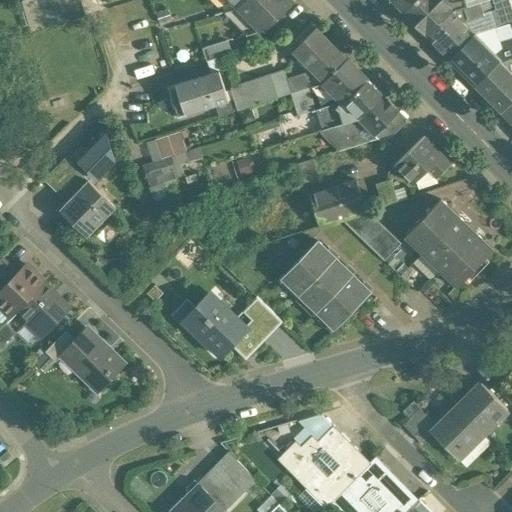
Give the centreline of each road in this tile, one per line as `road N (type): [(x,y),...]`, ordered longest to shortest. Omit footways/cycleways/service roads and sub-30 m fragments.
road 1 (residential): [(0,195),(215,404)]
road 2 (residential): [(345,0),(511,169)]
road 3 (residential): [(477,511),(449,496),(327,371)]
road 4 (residential): [(327,371),(460,327),(511,285)]
road 5 (residential): [(72,467),(215,404)]
